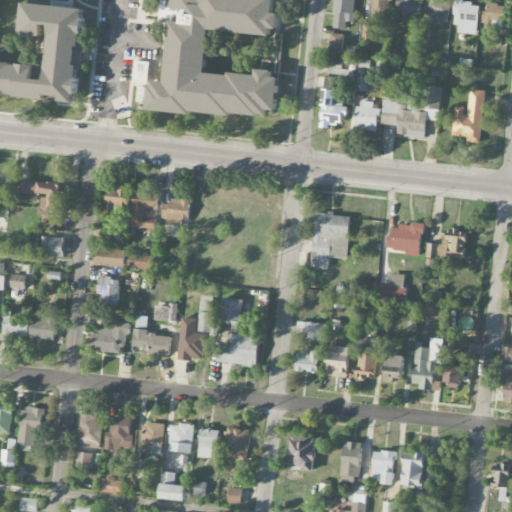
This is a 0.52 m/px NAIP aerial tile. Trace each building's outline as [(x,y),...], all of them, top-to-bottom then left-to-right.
[(277,111),(280,78),(272,78),(273,71),(257,69),(257,76),(207,72),(210,31),(272,36),(272,29),(279,30),(280,14),(274,14),(275,0),(162,0),(162,8),(184,10),(183,22),(171,21),(166,82),(153,81),(152,88),(139,87),(137,106),(147,106),(147,109),(268,119),(268,110),(277,111)] [(354,22),(355,0),(334,0),(334,29),(346,29),(346,22),(354,22)] [(389,20),(389,0),(371,0),(371,19),(389,20)] [(401,10),(400,26),(409,27),(410,15),(421,16),(421,0),(397,0),(397,10),(401,10)] [(429,0),(429,23),(449,23),(449,0),(429,0)] [(458,34),(477,35),(480,4),(456,2),(453,26),(459,26),(458,34)] [(0,95),(77,101),(79,70),(83,70),(85,44),(83,44),(85,8),(24,4),(22,37),(44,38),(45,25),(51,26),(47,81),(34,80),(35,65),(0,62),(0,95)] [(371,41),(372,26),(363,25),(362,40),(371,41)] [(343,34),(330,34),(329,53),(342,54),(343,34)] [(134,83),(148,83),(150,63),(135,62),(134,83)] [(341,77),(342,67),(329,66),(328,76),(341,77)] [(367,92),(368,78),(357,78),(356,91),(367,92)] [(425,138),(427,113),(412,112),(414,97),(403,96),(404,86),(385,85),(382,125),(398,126),(397,136),(425,138)] [(440,111),(442,88),(425,86),(423,109),(440,111)] [(335,90),(323,90),(321,129),(329,129),(330,124),(344,125),(345,107),(342,107),(343,98),(335,97),(335,90)] [(467,108),(455,107),(453,137),(466,138),(465,142),(481,143),(485,91),(469,90),(467,108)] [(379,133),(379,109),(373,109),(373,105),(356,104),(355,133),(379,133)] [(70,185),(20,181),(18,199),(38,201),(38,195),(41,196),(39,215),(43,216),(41,229),(59,231),(60,215),(63,215),(64,195),(69,195),(70,185)] [(117,216),(117,208),(130,208),(131,187),(107,187),(107,215),(117,216)] [(135,193),(133,230),(155,231),(157,191),(143,191),(143,193),(135,193)] [(166,237),(183,237),(184,220),(190,220),(191,200),(171,199),(170,203),(163,203),(162,220),(166,221),(166,237)] [(330,258),(347,260),(351,216),(315,213),(311,268),(329,269),(330,258)] [(388,250),(405,251),(405,256),(420,257),(423,225),(400,223),(400,230),(390,229),(388,250)] [(427,257),(465,259),(466,232),(443,231),(443,245),(427,244),(427,257)] [(64,257),(64,238),(42,237),(42,257),(64,257)] [(96,266),(125,267),(126,250),(97,249),(96,266)] [(148,253),(128,252),(128,269),(148,269),(148,253)] [(379,284),(378,300),(404,302),(406,275),(390,274),(390,284),(379,284)] [(26,289),(26,276),(12,275),(11,288),(26,289)] [(119,304),(120,278),(99,278),(98,303),(119,304)] [(213,296),(201,295),(199,332),(211,333),(213,296)] [(178,306),(156,305),(155,320),(176,322),(178,306)] [(28,312),(3,311),(2,336),(28,337),(28,312)] [(30,338),(54,340),(56,319),(33,317),(30,338)] [(131,324),(115,323),(115,327),(99,326),(99,335),(92,334),(91,352),(124,353),(124,336),(130,337),(131,324)] [(323,323),(298,323),(297,335),(308,335),(308,340),(322,341),(323,323)] [(133,348),(150,349),(149,356),(170,357),(171,335),(135,332),(133,348)] [(218,346),(217,364),(258,366),(259,336),(233,335),(232,346),(218,346)] [(376,380),(377,346),(369,346),(369,336),(358,335),(357,379),(376,380)] [(443,340),(431,338),(430,349),(416,348),(412,387),(433,389),(435,364),(441,364),(443,340)] [(347,377),(349,347),(326,346),(324,376),(347,377)] [(511,346),(503,346),(503,361),(511,361),(511,346)] [(296,371),(319,373),(320,351),(309,351),(309,354),(297,354),(296,371)] [(385,381),(403,382),(404,356),(386,355),(385,381)] [(445,384),(461,384),(462,366),(446,365),(445,384)] [(0,433),(11,434),(12,407),(0,406),(0,433)] [(39,448),(43,410),(22,408),(18,446),(39,448)] [(102,446),(103,416),(81,415),(80,445),(102,446)] [(132,450),(132,417),(113,416),(112,433),(106,432),(105,449),(132,450)] [(141,454),(161,455),(161,448),(164,448),(165,424),(142,424),(141,454)] [(169,453),(192,454),(193,426),(170,425),(169,453)] [(225,463),(249,464),(250,429),(226,429),(225,463)] [(199,458),(217,458),(218,431),(200,430),(199,458)] [(315,470),(316,438),(290,438),(290,469),(315,470)] [(342,482),(359,483),(361,443),(343,442),(342,482)] [(13,468),(14,451),(2,451),(1,467),(13,468)] [(77,465),(92,466),(93,453),(77,452),(77,465)] [(372,480),(382,480),(382,485),(394,486),(395,452),(373,452),(372,480)] [(404,452),(402,487),(423,489),(426,454),(404,452)] [(499,502),(507,502),(509,465),(492,464),(491,486),(499,487),(499,502)] [(185,486),(175,486),(176,473),(161,473),(160,500),(185,501),(185,486)] [(124,481),(102,480),(102,493),(123,494),(124,481)] [(206,483),(191,481),(189,495),(205,497),(206,483)] [(365,511),(368,487),(355,486),(354,494),(351,494),(350,511),(336,511),(365,511)] [(242,489),(229,489),(228,504),(242,505),(242,489)] [(21,511),(32,511),(37,511),(38,499),(21,499),(21,511)] [(383,511),(395,511),(396,503),(384,502),(383,511)] [(90,511),(91,504),(73,503),(72,511),(90,511)]
